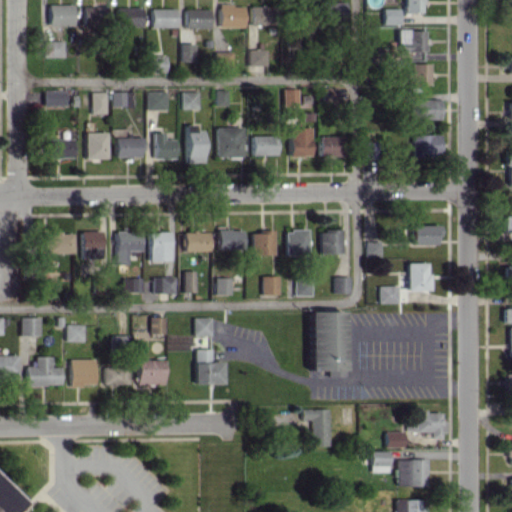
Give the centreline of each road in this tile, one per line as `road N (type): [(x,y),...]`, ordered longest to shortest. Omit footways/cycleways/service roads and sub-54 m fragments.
road 1 (residential): [(465,0),(466,511)]
road 2 (residential): [(0,196),(465,190)]
road 3 (residential): [(0,424),(233,422)]
road 4 (residential): [(14,0),(15,196)]
